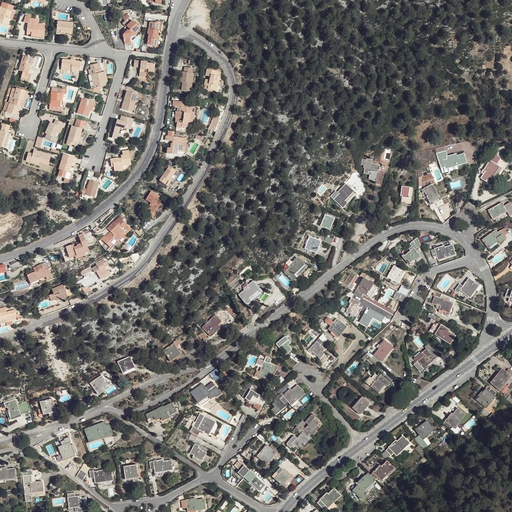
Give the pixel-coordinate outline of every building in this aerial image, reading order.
[(15,13),(0,7),(0,11),(0,12),(0,23),(2,24),(6,26),(9,19),(12,20),(15,13)] [(129,33),(128,31),(122,37),(124,46),(127,46),(130,45),(129,39),(132,37),(134,38),(137,35),(136,34),(139,31),(133,23),(132,23),(129,20),(130,19),(128,16),(123,20),(125,22),(123,25),(126,29),(127,28),(129,30),(130,31),(129,33)] [(30,17),(23,17),(23,23),(27,23),(26,32),(31,33),(30,37),(36,38),(42,38),(44,26),(38,25),(38,21),(29,20),(30,17)] [(58,23),(56,33),(64,35),(66,35),(67,35),(71,36),(73,26),(58,23)] [(156,28),(157,26),(150,25),(148,31),(146,36),(148,37),(145,47),(150,48),(154,49),(155,44),(157,45),(158,41),(156,40),(157,38),(158,39),(160,29),(156,28)] [(30,65),(32,59),(23,57),(19,71),(23,72),(21,78),(28,80),(29,75),(29,74),(30,68),(29,68),(30,65)] [(148,74),(153,75),(155,65),(147,65),(147,64),(134,62),(133,68),(137,69),(137,66),(140,66),(138,78),(144,79),(145,74),(148,74)] [(73,64),(68,63),(60,63),(60,70),(70,71),(70,75),(78,75),(78,64),(73,64)] [(190,73),(193,74),(193,69),(186,68),(186,73),(184,72),(183,78),(182,83),(183,83),(182,91),(191,93),(192,85),(191,85),(189,84),(190,73)] [(217,76),(218,72),(207,70),(206,76),(209,77),(210,77),(210,81),(208,80),(206,80),(205,86),(209,86),(208,90),(215,91),(216,86),(218,86),(219,81),(220,77),(217,76)] [(105,83),(103,74),(91,76),(94,90),(106,87),(105,83)] [(16,91),(12,90),(9,98),(14,100),(13,105),(9,104),(6,113),(17,116),(19,109),(21,101),(22,101),(25,92),(16,89),(16,91)] [(50,100),(49,107),(59,108),(61,101),(62,101),(63,95),(66,95),(66,90),(58,89),(57,94),(51,93),(50,100)] [(127,94),(124,102),(126,102),(123,112),(136,116),(139,107),(135,105),(137,97),(127,94)] [(89,112),(92,104),(82,101),(77,116),(87,119),(89,112)] [(188,105),(181,104),(180,109),(179,113),(179,119),(177,120),(176,124),(178,124),(177,129),(183,129),(183,128),(188,128),(188,123),(193,123),(194,114),(192,114),(192,109),(187,109),(188,105)] [(220,118),(222,119),(226,111),(226,109),(221,108),(217,117),(220,118)] [(214,131),(220,118),(217,117),(216,117),(214,115),(208,128),(214,131)] [(100,124),(102,119),(97,118),(92,116),(91,121),(100,124)] [(133,122),(121,118),(120,123),(116,122),(113,135),(119,136),(120,131),(126,132),(126,131),(130,132),(133,122)] [(88,125),(77,121),(75,127),(82,129),(86,130),(87,128),(88,125)] [(57,127),(54,126),(50,125),(49,131),(47,136),(57,139),(59,133),(61,127),(64,128),(66,124),(58,122),(57,127)] [(6,130),(10,131),(11,127),(3,125),(0,132),(0,147),(7,150),(12,135),(10,135),(9,135),(5,134),(6,130)] [(81,130),(74,128),(72,127),(67,143),(76,146),(79,138),(81,130)] [(40,148),(42,138),(37,136),(34,146),(40,148)] [(164,154),(174,155),(174,151),(182,152),(183,139),(163,137),(162,141),(169,142),(169,144),(168,144),(168,149),(164,149),(164,154)] [(31,160),(39,163),(48,165),(50,157),(33,152),(32,153),(32,155),(28,154),(26,161),(30,163),(31,160)] [(115,172),(124,169),(124,168),(131,166),(128,152),(121,154),(122,157),(121,158),(121,161),(119,161),(119,162),(118,162),(118,160),(110,162),(111,167),(114,166),(115,170),(115,172)] [(466,164),(464,154),(455,157),(454,155),(442,159),(445,170),(456,167),(466,164)] [(492,178),(499,167),(496,165),(500,159),(494,155),(484,171),(485,173),(482,179),(486,182),(491,185),(494,180),(492,178)] [(69,168),(72,159),(63,156),(58,172),(59,172),(67,174),(68,171),(69,168)] [(365,160),(361,159),(360,165),(362,165),(362,168),(364,168),(363,173),(368,174),(368,178),(372,179),(372,180),(375,180),(374,184),(368,184),(366,196),(370,196),(374,197),(375,185),(381,186),(382,177),(383,177),(383,175),(382,175),(383,171),(377,170),(378,163),(370,162),(370,159),(365,158),(365,160)] [(160,182),(167,187),(170,182),(173,178),(174,176),(175,177),(176,175),(175,174),(176,171),(169,167),(160,182)] [(501,169),(499,167),(492,178),(494,180),(501,169)] [(70,182),(72,176),(67,174),(59,172),(57,178),(70,182)] [(99,184),(90,181),(85,197),(95,200),(97,193),(99,184)] [(441,198),(433,182),(423,187),(431,203),(436,200),(441,198)] [(355,193),(345,184),(337,193),(336,191),(336,192),(338,195),(333,200),(342,208),(355,193)] [(173,185),(169,191),(175,194),(179,188),(173,185)] [(412,186),(401,185),(400,195),(401,195),(401,202),(405,202),(410,203),(412,186)] [(161,198),(152,193),(147,202),(152,205),(148,211),(154,215),(151,220),(154,222),(159,215),(155,213),(158,209),(160,210),(162,206),(158,203),(161,198)] [(507,212),(502,203),(488,210),(490,215),(493,220),(507,212)] [(332,218),(322,215),(317,226),(327,230),(332,218)] [(109,239),(105,242),(111,248),(114,245),(111,242),(114,239),(117,242),(123,237),(124,238),(127,234),(126,233),(131,228),(125,221),(126,219),(123,216),(116,222),(115,222),(109,227),(111,229),(110,230),(112,232),(106,237),(109,239)] [(95,226),(90,230),(93,234),(99,230),(95,226)] [(501,231),(499,228),(482,239),(485,244),(488,248),(499,241),(500,242),(508,237),(505,233),(506,232),(504,229),(501,231)] [(421,244),(417,237),(410,244),(414,248),(403,257),(408,263),(410,262),(411,263),(415,259),(418,261),(422,258),(415,250),(421,244)] [(325,243),(313,238),(309,251),(320,255),(325,243)] [(88,250),(85,240),(80,241),(68,245),(65,246),(68,254),(73,253),(75,257),(81,255),(80,252),(88,250)] [(445,254),(446,258),(455,255),(453,246),(443,249),(443,247),(431,250),(433,257),(437,256),(445,254)] [(300,256),(285,268),(293,279),(310,266),(307,261),(305,263),(300,256)] [(104,275),(106,278),(112,275),(110,271),(108,272),(106,268),(110,265),(108,262),(106,263),(105,260),(97,265),(98,267),(94,270),(96,274),(98,273),(100,277),(104,275)] [(26,272),(28,279),(36,275),(37,278),(39,277),(44,275),(46,278),(51,276),(47,267),(43,268),(40,262),(38,263),(35,264),(37,269),(34,270),(34,269),(26,272)] [(405,271),(394,265),(388,277),(398,283),(405,271)] [(361,276),(360,276),(356,282),(353,287),(351,292),(355,294),(358,296),(361,291),(370,296),(376,285),(361,276)] [(479,285),(470,279),(464,287),(460,285),(456,291),(459,293),(462,291),(470,297),(479,285)] [(259,290),(252,281),(243,288),(245,289),(238,295),(245,304),(250,300),(249,298),(259,290)] [(68,297),(63,284),(52,289),(55,295),(50,297),(54,307),(60,305),(59,303),(62,302),(65,300),(65,298),(68,297)] [(511,291),(505,288),(501,295),(505,297),(505,299),(511,302),(511,304),(511,291)] [(406,295),(397,291),(394,297),(398,299),(403,302),(406,295)] [(443,294),(436,291),(434,295),(436,296),(433,303),(437,305),(438,304),(441,306),(438,312),(444,315),(445,314),(449,316),(450,314),(449,313),(454,304),(441,298),(443,294)] [(361,303),(352,298),(350,302),(352,303),(347,312),(356,316),(361,307),(359,306),(361,303)] [(366,309),(360,322),(368,326),(373,318),(382,323),(386,316),(370,308),(369,310),(366,309)] [(0,322),(12,320),(14,319),(16,319),(16,315),(15,313),(17,313),(16,309),(0,312),(0,322)] [(437,317),(431,313),(428,317),(430,319),(429,321),(433,323),(437,317)] [(219,316),(205,328),(212,337),(226,326),(219,316)] [(346,326),(337,318),(328,329),(338,336),(346,326)] [(437,324),(436,323),(434,325),(433,325),(429,332),(449,346),(455,338),(446,331),(447,330),(437,323),(437,324)] [(321,332),(315,328),(312,332),(317,336),(321,332)] [(292,340),(287,332),(277,340),(280,344),(284,349),(286,348),(287,349),(292,346),(289,342),(292,340)] [(198,334),(193,336),(195,339),(198,345),(203,341),(200,336),(199,336),(198,334)] [(313,352),(315,354),(317,356),(323,348),(322,347),(325,343),(319,339),(310,350),(313,352)] [(379,346),(370,357),(376,362),(378,359),(380,360),(392,347),(383,339),(378,345),(379,346)] [(174,344),(164,351),(171,361),(181,354),(174,344)] [(423,353),(415,360),(412,363),(418,370),(429,360),(428,358),(434,352),(427,344),(420,350),(423,353)] [(413,357),(415,360),(423,353),(420,350),(413,357)] [(370,357),(365,353),(362,356),(373,365),(376,362),(370,357)] [(278,363),(259,355),(256,360),(262,363),(258,370),(261,371),(260,375),(262,376),(263,375),(268,377),(272,369),(274,371),(278,363)] [(128,357),(117,362),(122,372),(133,367),(128,357)] [(511,377),(511,371),(509,369),(507,372),(505,370),(501,374),(498,377),(496,376),(491,382),(499,390),(511,377)] [(389,382),(380,373),(370,384),(378,391),(383,384),(386,386),(387,384),(389,382)] [(101,376),(90,383),(97,394),(108,387),(101,376)] [(220,395),(211,383),(204,388),(201,384),(190,392),(196,401),(199,399),(203,404),(214,396),(215,398),(220,395)] [(283,394),(279,398),(284,404),(288,401),(291,405),(305,393),(298,385),(291,391),(289,389),(283,394)] [(242,387),(239,386),(236,393),(253,399),(253,398),(255,398),(257,399),(259,394),(242,387)] [(497,393),(491,388),(489,390),(487,388),(479,396),(477,395),(476,396),(474,398),(476,400),(477,400),(485,407),(497,393)] [(285,405),(284,404),(279,398),(283,394),(280,391),(274,396),(277,400),(275,402),(281,408),(285,405)] [(370,403),(362,396),(353,408),(360,414),(370,403)] [(51,398),(38,401),(41,413),(54,410),(52,404),(55,404),(54,400),(51,400),(51,398)] [(485,409),(490,414),(495,410),(494,409),(500,402),(496,398),(485,409)] [(29,410),(29,406),(28,402),(16,407),(13,399),(1,404),(3,408),(5,408),(9,419),(14,417),(20,415),(19,414),(29,410)] [(161,420),(167,417),(167,416),(175,412),(170,402),(162,406),(163,408),(158,410),(157,408),(151,411),(145,414),(146,418),(145,418),(147,422),(150,421),(159,417),(161,420)] [(450,415),(443,423),(449,428),(450,427),(453,429),(465,415),(458,408),(455,412),(452,416),(450,415)] [(214,421),(205,416),(200,413),(193,426),(192,426),(190,431),(198,435),(201,430),(207,434),(211,427),(214,421)] [(309,426),(315,419),(314,415),(311,415),(305,422),(309,426)] [(309,426),(304,432),(305,433),(311,438),(317,431),(315,429),(320,424),(315,419),(309,426)] [(298,421),(295,424),(298,426),(301,429),(306,423),(303,420),(301,423),(298,421)] [(434,429),(428,420),(422,424),(416,429),(423,438),(434,429)] [(94,426),(84,429),(88,442),(101,438),(100,437),(106,434),(108,437),(113,435),(109,424),(106,425),(105,425),(104,422),(94,426)] [(287,443),(287,445),(291,448),(292,446),(294,447),(295,446),(298,448),(303,443),(304,445),(308,441),(311,438),(305,433),(303,435),(301,434),(298,438),(295,436),(294,436),(287,443)] [(196,437),(191,434),(188,439),(193,442),(196,437)] [(70,446),(69,444),(68,441),(64,443),(63,439),(58,440),(60,445),(57,446),(61,458),(71,455),(75,453),(72,445),(70,446)] [(410,450),(405,442),(396,447),(396,446),(391,449),(385,453),(389,459),(393,457),(397,462),(404,458),(404,457),(402,455),(410,450)] [(193,455),(197,458),(202,460),(204,456),(206,452),(198,448),(199,446),(195,444),(191,453),(194,454),(193,455)] [(278,449),(272,444),(270,447),(267,444),(257,455),(266,463),(278,449)] [(282,453),(278,449),(266,463),(270,466),(282,453)] [(155,468),(155,471),(160,470),(160,472),(167,471),(173,469),(171,460),(162,462),(161,460),(150,462),(151,469),(155,468)] [(256,475),(239,460),(234,466),(240,471),(238,473),(243,477),(244,477),(257,489),(258,487),(261,490),(265,485),(255,476),(256,475)] [(139,464),(124,466),(126,478),(134,477),(141,476),(139,464)] [(376,473),(371,477),(376,483),(379,480),(381,483),(395,472),(389,464),(382,470),(380,469),(376,473)] [(291,476),(281,467),(272,477),(283,486),(291,476)] [(0,468),(0,479),(15,477),(14,468),(7,468),(4,469),(4,468),(0,468)] [(95,480),(95,481),(100,480),(100,482),(113,480),(112,471),(102,472),(102,470),(98,471),(98,468),(93,469),(94,471),(90,471),(91,479),(95,478),(95,480)] [(80,469),(75,476),(82,481),(87,473),(80,469)] [(29,470),(22,471),(25,502),(30,501),(29,496),(28,496),(28,493),(42,491),(41,481),(29,482),(28,475),(30,474),(29,470)] [(371,477),(368,474),(362,479),(356,484),(358,486),(352,491),(360,500),(364,497),(362,494),(376,483),(371,477)] [(341,495),(334,488),(331,492),(327,495),(326,494),(318,502),(323,508),(326,505),(329,508),(341,495)] [(78,492),(70,493),(72,507),(77,506),(78,511),(82,511),(83,511),(90,511),(90,508),(89,506),(88,506),(87,498),(89,498),(89,497),(82,498),(81,496),(78,496),(78,492)] [(195,499),(182,501),(183,508),(188,507),(188,511),(206,508),(205,499),(195,501),(195,499)]
